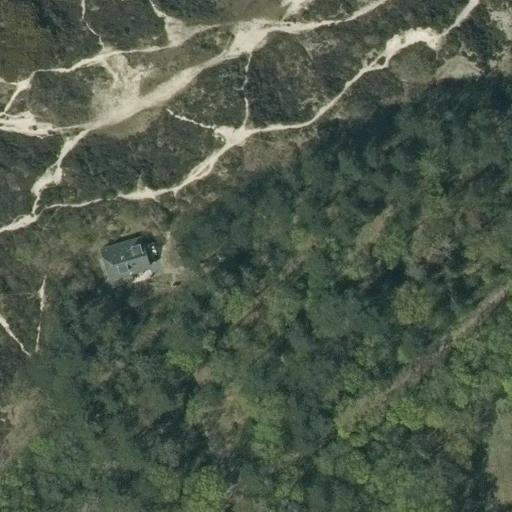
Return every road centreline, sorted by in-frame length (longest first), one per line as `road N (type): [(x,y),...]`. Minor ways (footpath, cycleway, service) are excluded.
road 1 (track): [(511,288),(450,345),(204,511)]
road 2 (track): [(28,358),(101,511)]
